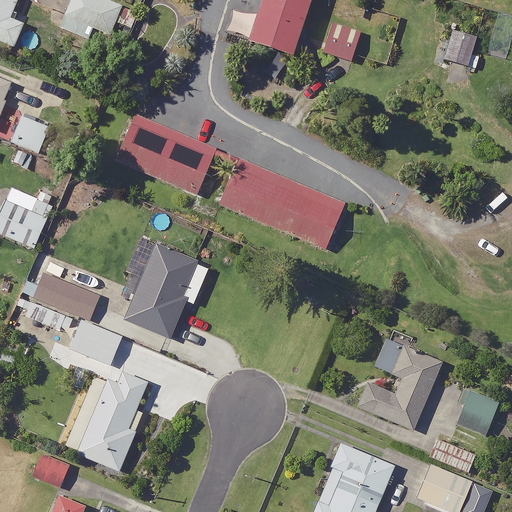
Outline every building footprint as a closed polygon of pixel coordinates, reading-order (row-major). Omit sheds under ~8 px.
[(15,0),(0,0),(0,40),(13,45),(23,22),(9,16),(15,0)] [(122,6),(109,0),(69,0),(58,26),(87,38),(92,26),(110,34),(122,6)] [(304,0),(252,0),(248,13),(233,8),(226,30),(287,51),(304,0)] [(360,30),(332,21),(322,51),(351,60),(353,54),(360,30)] [(294,81),(260,61),(245,85),(278,106),(294,81)] [(9,83),(0,78),(0,124),(16,122),(2,101),(9,83)] [(214,148),(133,114),(114,160),(195,193),(214,148)] [(48,126),(19,117),(12,143),(41,152),(48,126)] [(340,204),(232,158),(214,201),(321,247),(340,204)] [(51,202),(11,188),(0,220),(0,235),(35,248),(51,202)] [(208,264),(142,238),(121,291),(129,295),(120,318),(168,336),(183,299),(193,303),(208,264)] [(98,296),(44,272),(34,296),(88,319),(98,296)] [(120,337),(80,321),(69,348),(109,364),(120,337)] [(440,358),(384,336),(372,365),(394,373),(388,389),(364,379),(354,405),(412,428),(440,358)] [(145,382),(111,368),(76,452),(117,469),(142,410),(134,406),(145,382)] [(499,394),(468,383),(453,423),(484,434),(499,394)] [(474,453),(435,437),(428,454),(467,470),(474,453)] [(395,464),(339,441),(310,511),(377,511),(376,511),(395,464)] [(68,463),(39,452),(30,474),(59,486),(68,463)] [(481,511),(492,489),(428,462),(414,495),(453,511),(481,511)] [(89,511),(92,505),(58,492),(50,511),(89,511)]
